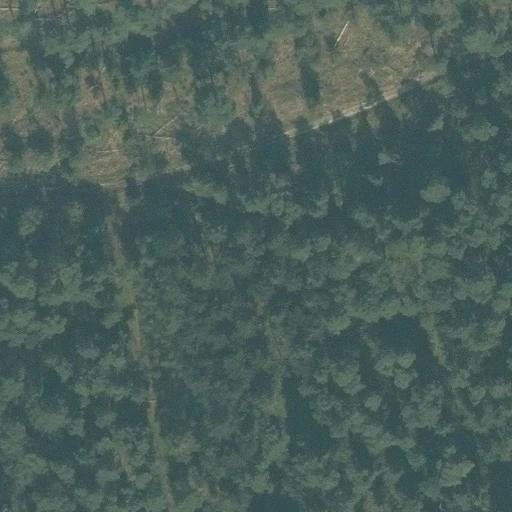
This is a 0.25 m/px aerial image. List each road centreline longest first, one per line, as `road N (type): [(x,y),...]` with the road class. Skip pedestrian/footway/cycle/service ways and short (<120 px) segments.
road 1 (track): [(511,49),(108,192),(0,198)]
road 2 (track): [(108,192),(171,511)]
